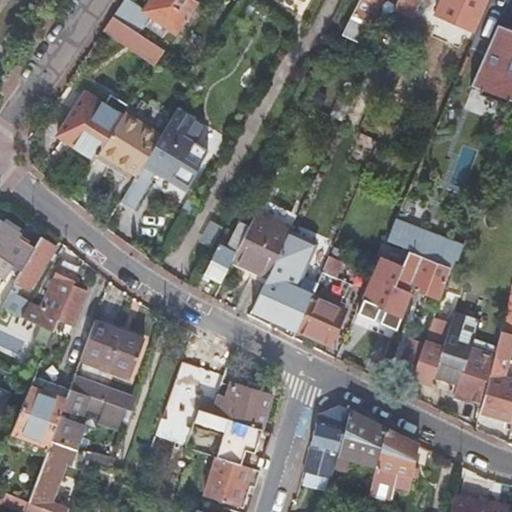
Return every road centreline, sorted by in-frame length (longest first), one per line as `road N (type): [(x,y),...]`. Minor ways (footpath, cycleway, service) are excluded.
road 1 (residential): [(0,161),(117,265),(309,373)]
road 2 (residential): [(511,469),(489,465),(309,373)]
road 3 (residential): [(0,142),(92,0)]
road 4 (residential): [(309,373),(269,511)]
